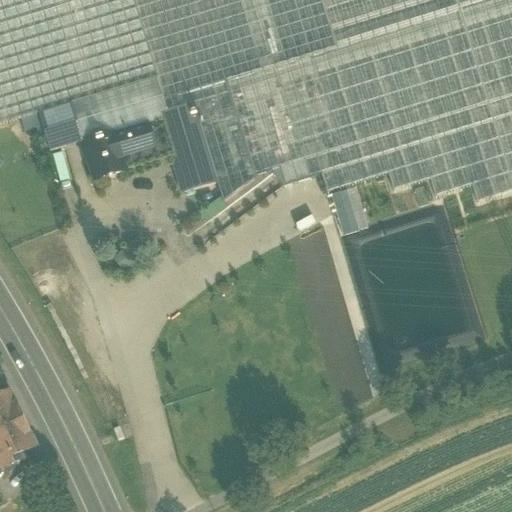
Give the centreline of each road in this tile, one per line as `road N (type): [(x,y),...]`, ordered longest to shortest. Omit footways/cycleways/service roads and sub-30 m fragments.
road 1 (unclassified): [(511,359),(467,373),(198,511)]
road 2 (secondary): [(102,511),(36,366),(0,309)]
